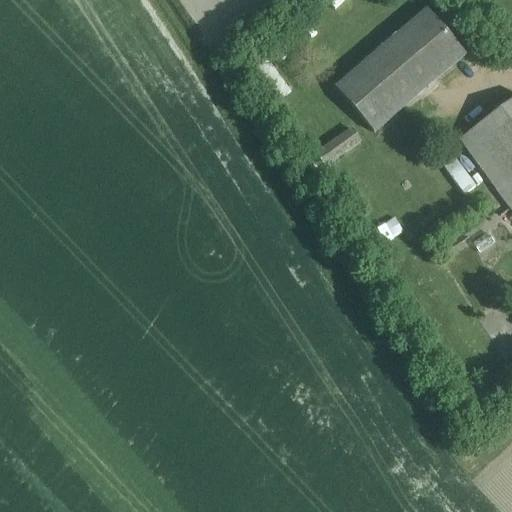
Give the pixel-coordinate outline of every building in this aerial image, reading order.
[(341,0),(347,8),(358,0),(341,0)] [(335,88),(373,134),(467,58),(429,11),(335,88)] [(309,110),(324,94),(314,84),(298,100),(309,110)] [(511,100),(460,137),(495,186),(511,206),(511,100)] [(315,154),(325,168),(361,143),(351,129),(315,154)]
